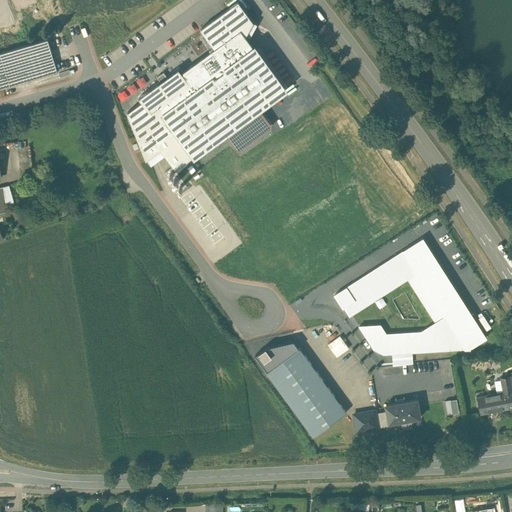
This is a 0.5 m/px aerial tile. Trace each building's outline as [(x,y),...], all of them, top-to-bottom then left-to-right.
[(166,154),(176,167),(226,131),(261,106),(284,89),(246,36),(253,22),(238,1),(201,28),(215,48),(182,71),(179,67),(167,76),(164,71),(157,76),(160,81),(139,96),(142,101),(127,111),(146,158),(151,165),(166,154)] [(48,41),(0,55),(0,91),(58,75),(48,41)] [(145,77),(119,91),(123,98),(149,84),(145,77)] [(261,106),(226,131),(238,148),(273,123),(261,106)] [(58,168),(48,171),(50,179),(60,176),(58,168)] [(423,237),(335,294),(342,305),(343,305),(350,315),(408,278),(436,322),(421,331),(386,333),(380,324),(359,325),(370,341),(374,348),(384,353),(469,348),(486,337),(423,237)] [(299,348),(283,359),(267,371),(314,436),(346,412),(299,348)] [(420,361),(421,371),(434,370),(433,360),(420,361)] [(511,375),(505,376),(504,376),(504,377),(500,377),(503,392),(511,389),(511,375)] [(511,389),(503,392),(477,397),(480,413),(480,414),(511,407),(511,389)] [(388,403),(392,423),(425,418),(421,397),(388,403)] [(449,414),(462,411),(458,397),(446,400),(449,414)] [(375,410),(353,414),(357,431),(378,427),(375,410)] [(391,424),(389,410),(379,412),(382,426),(391,424)] [(471,509),(496,505),(494,493),(469,497),(471,509)]
